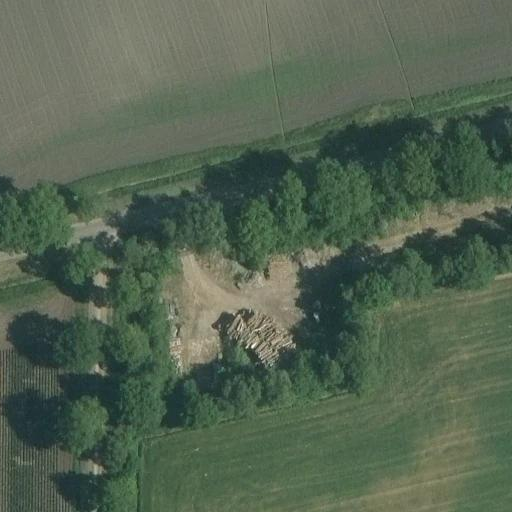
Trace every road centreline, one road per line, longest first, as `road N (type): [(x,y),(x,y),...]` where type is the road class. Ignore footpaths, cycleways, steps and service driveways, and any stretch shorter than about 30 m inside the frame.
road 1 (tertiary): [(0,252),(511,127)]
road 2 (track): [(101,511),(106,225)]
